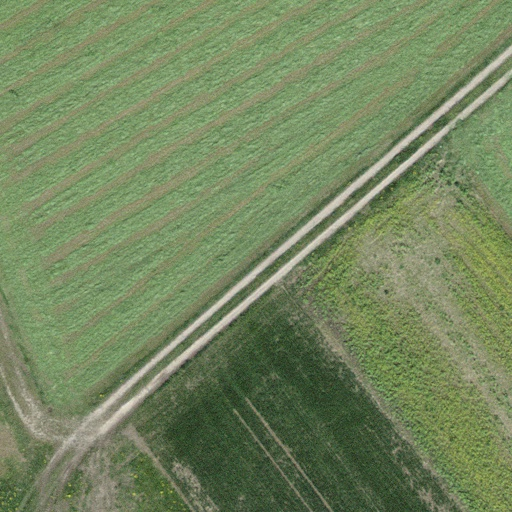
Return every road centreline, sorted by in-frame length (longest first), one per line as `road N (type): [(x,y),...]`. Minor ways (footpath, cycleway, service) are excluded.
road 1 (track): [(511,69),(74,451)]
road 2 (track): [(74,451),(24,432),(0,365)]
